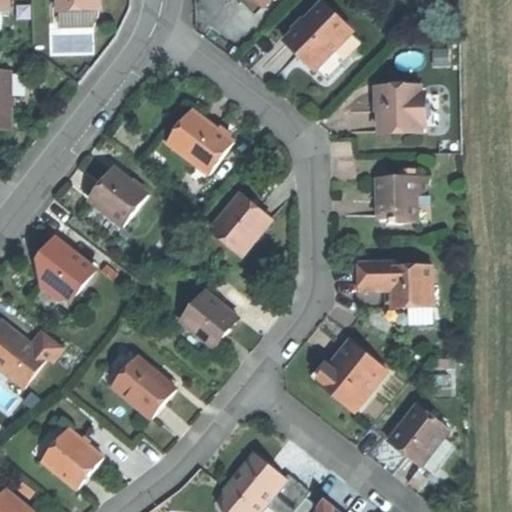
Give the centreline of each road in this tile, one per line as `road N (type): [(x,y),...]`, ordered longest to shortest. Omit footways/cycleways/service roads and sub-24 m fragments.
road 1 (residential): [(255,383),(315,304),(322,274),(316,151),(306,132),(158,23)]
road 2 (residential): [(158,23),(28,200)]
road 3 (residential): [(255,383),(418,511)]
road 4 (residential): [(124,511),(255,383)]
